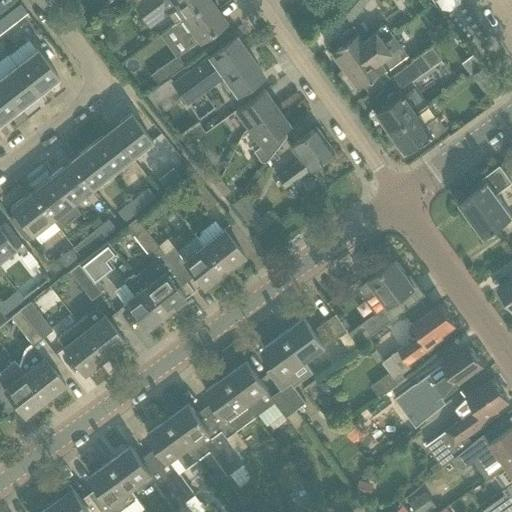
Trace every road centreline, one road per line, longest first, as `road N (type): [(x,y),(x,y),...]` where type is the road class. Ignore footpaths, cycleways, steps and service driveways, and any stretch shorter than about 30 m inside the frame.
road 1 (residential): [(0,482),(395,202)]
road 2 (residential): [(255,0),(395,202)]
road 3 (residential): [(511,360),(395,202)]
road 4 (residential): [(395,202),(511,115)]
road 5 (residential): [(0,169),(95,90)]
